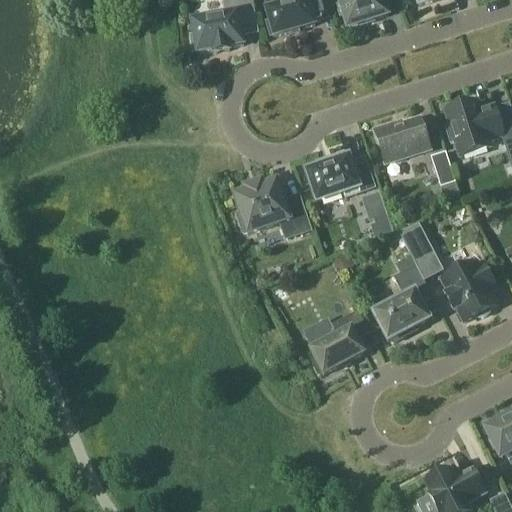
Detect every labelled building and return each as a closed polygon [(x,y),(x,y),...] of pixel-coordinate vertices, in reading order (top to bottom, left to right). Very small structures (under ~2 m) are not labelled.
[(255,14),(252,0),(222,0),(224,6),(225,6),(227,17),(192,24),(194,37),(190,38),(193,54),(197,53),(197,56),(213,53),(214,56),(230,53),(229,50),(244,48),(238,17),(255,14)] [(289,36),(300,33),(300,32),(315,28),(309,8),(325,3),(324,0),(306,0),(307,1),(266,13),(269,23),(266,24),(270,39),(273,38),(274,39),(289,35),(289,36)] [(388,18),(382,1),(384,0),(346,0),(338,2),(340,6),(336,7),(340,19),(343,18),(347,31),(351,30),(351,31),(362,27),(365,25),(366,26),(373,23),(388,18)] [(416,0),(419,8),(445,0),(416,0)] [(511,132),(502,135),(499,124),(494,108),(478,113),(475,104),(445,113),(450,128),(445,130),(450,146),(455,144),(459,159),(490,149),(488,144),(503,139),(511,165),(511,132)] [(430,152),(420,121),(390,131),(389,128),(377,132),(377,135),(375,136),(385,167),(430,152)] [(440,189),(455,184),(446,155),(431,160),(440,189)] [(350,166),(348,160),(335,165),(335,162),(318,168),(319,170),(307,174),(317,204),(357,191),(359,196),(374,190),(364,161),(350,166)] [(286,201),(281,184),(277,185),(277,184),(263,189),(262,185),(244,191),(246,195),(234,199),(240,216),(236,217),(243,236),(247,235),(248,237),(281,226),(286,241),(310,233),(299,203),(285,208),(283,203),(286,201)] [(378,228),(375,228),(379,241),(393,237),(386,216),(375,219),(378,228)] [(398,235),(416,269),(417,270),(436,260),(418,227),(398,235)] [(478,235),(470,239),(474,247),(482,243),(478,235)] [(469,268),(467,265),(463,264),(456,267),(455,272),(457,275),(442,283),(449,297),(447,298),(447,299),(454,312),(457,311),(464,325),(476,319),(480,320),(483,320),(487,318),(489,315),(491,311),(496,309),(489,295),(496,292),(483,267),(476,271),(474,266),(469,268)] [(429,293),(417,270),(416,269),(394,280),(404,300),(373,316),(388,344),(430,322),(418,299),(429,293)] [(342,369),(351,364),(365,356),(357,342),(369,336),(358,314),(331,328),(337,339),(310,353),(315,361),(311,363),(319,378),(322,376),(323,378),(341,369),(342,369)] [(511,417),(501,423),(500,421),(499,422),(500,424),(485,432),(501,461),(507,458),(509,462),(511,460),(511,417)] [(469,511),(467,507),(485,497),(473,473),(454,483),(449,471),(443,474),(441,471),(429,477),(430,481),(424,484),(430,495),(428,496),(431,501),(423,505),(426,511),(469,511)] [(511,511),(505,496),(489,503),(493,511),(511,511)]
